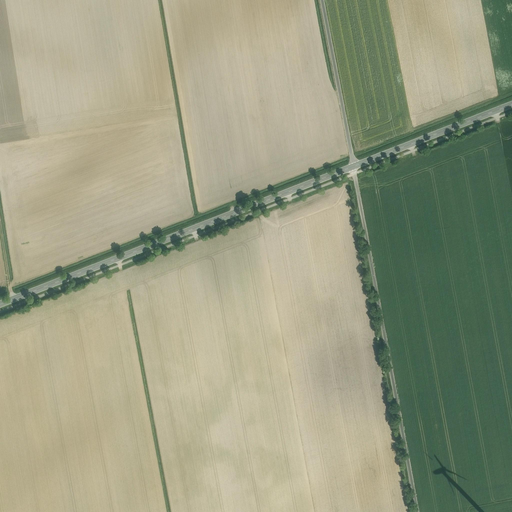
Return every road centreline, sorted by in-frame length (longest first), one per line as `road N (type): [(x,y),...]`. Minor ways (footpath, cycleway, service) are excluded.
road 1 (secondary): [(511,103),(0,302)]
road 2 (track): [(417,511),(352,164)]
road 3 (track): [(321,0),(352,164)]
